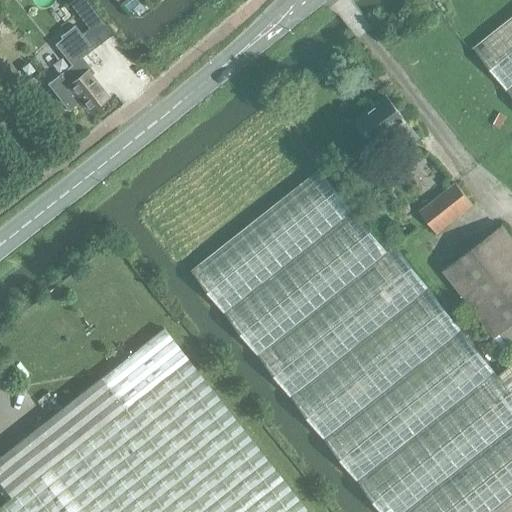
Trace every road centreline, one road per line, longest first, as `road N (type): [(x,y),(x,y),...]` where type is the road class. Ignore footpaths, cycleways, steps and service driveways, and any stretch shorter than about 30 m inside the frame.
road 1 (secondary): [(0,244),(308,0)]
road 2 (unknown): [(341,0),(511,193)]
